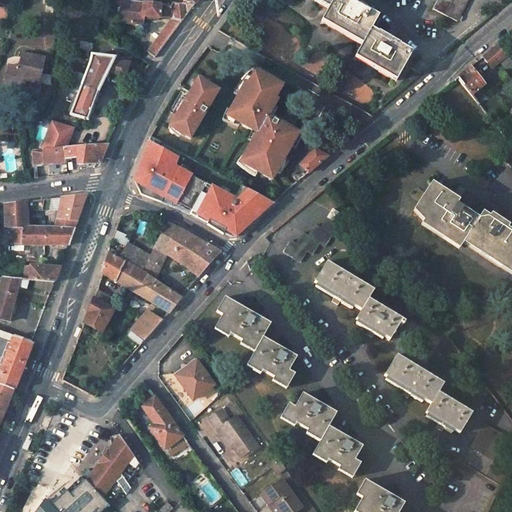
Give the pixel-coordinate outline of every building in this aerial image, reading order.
[(129,1),(120,0),(118,21),(140,24),(141,16),(157,18),(169,18),(171,16),(180,22),(184,16),(191,6),(188,6),(179,5),(129,1)] [(309,0),(328,10),(333,0),(309,0)] [(345,0),(333,0),(328,10),(321,22),(362,45),(370,31),(377,18),(358,7),(359,5),(350,1),(349,2),(345,0)] [(438,0),(433,9),(457,22),(469,0),(438,0)] [(180,22),(171,16),(169,18),(146,50),(156,56),(180,22)] [(370,31),(362,45),(354,59),(396,82),(412,53),(392,43),(393,41),(384,37),(383,38),(370,31)] [(484,56),(493,68),(502,60),(509,55),(499,44),(484,56)] [(42,69),(44,54),(22,51),(20,65),(12,64),(11,74),(23,85),(26,82),(30,85),(26,90),(36,98),(42,93),(44,79),(41,79),(42,69)] [(89,55),(70,115),(87,121),(105,73),(122,78),(127,63),(126,62),(128,58),(113,55),(113,57),(89,55)] [(502,60),(511,71),(511,59),(509,55),(502,60)] [(11,74),(12,64),(8,64),(11,97),(26,90),(30,85),(26,82),(23,85),(11,74)] [(459,77),(473,94),(486,84),(472,66),(459,77)] [(258,133),(268,116),(275,105),(272,104),(279,92),(253,77),(244,92),(242,91),(228,116),(258,133)] [(190,138),(218,90),(199,79),(171,127),(190,138)] [(268,116),(258,133),(241,162),(272,180),(299,133),(268,116)] [(51,123),(40,150),(66,148),(72,130),(51,123)] [(181,153),(151,137),(142,158),(135,179),(142,182),(139,189),(142,194),(160,201),(163,196),(207,220),(206,223),(222,233),(224,230),(236,235),(246,227),(274,203),(242,186),(235,199),(174,166),(181,153)] [(84,146),(76,147),(77,157),(77,165),(99,162),(107,144),(86,146),(85,145),(84,145),(84,146)] [(32,167),(66,162),(66,159),(77,157),(76,147),(66,148),(40,150),(31,151),(32,167)] [(300,165),(309,173),(328,156),(327,155),(316,150),(300,165)] [(456,196),(434,183),(428,192),(432,194),(422,210),(431,216),(427,222),(463,245),(467,239),(511,268),(511,229),(504,225),(506,222),(500,218),(498,220),(494,218),(485,212),(481,218),(457,203),(453,200),(456,196)] [(59,210),(55,228),(73,229),(86,194),(61,198),(59,210)] [(26,211),(59,210),(61,198),(26,202),(26,211)] [(26,211),(26,202),(5,205),(6,228),(13,228),(27,228),(26,211)] [(328,217),(337,222),(342,214),(333,209),(328,217)] [(345,227),(337,222),(328,217),(321,228),(316,224),(309,235),(304,232),(297,244),(291,240),(284,251),(301,261),(308,251),(314,254),(321,243),(326,246),(333,235),(338,239),(345,227)] [(168,225),(156,250),(169,257),(186,266),(190,269),(199,277),(220,253),(188,235),(168,225)] [(27,228),(13,228),(13,244),(67,245),(73,229),(55,228),(27,228)] [(150,262),(151,260),(128,248),(120,262),(143,275),(150,262)] [(107,254),(116,259),(119,255),(109,249),(107,254)] [(151,260),(150,262),(162,270),(169,257),(156,250),(151,260)] [(101,273),(168,313),(181,298),(155,283),(143,275),(120,262),(116,259),(107,254),(103,266),(101,273)] [(373,289),(327,261),(315,281),(361,310),(355,318),(389,338),(402,318),(368,297),(373,289)] [(155,283),(162,270),(150,262),(143,275),(155,283)] [(57,273),(59,268),(23,267),(23,280),(29,281),(35,282),(53,283),(57,273)] [(3,278),(0,287),(0,317),(8,321),(19,288),(26,289),(29,281),(23,280),(3,278)] [(53,283),(35,282),(33,286),(49,293),(53,283)] [(89,308),(84,322),(101,333),(114,310),(105,304),(109,297),(97,290),(89,308)] [(247,314),(223,301),(215,314),(221,317),(213,331),(254,353),(245,368),(286,390),(295,374),(289,371),(296,357),(278,347),(262,338),(269,326),(247,314)] [(148,312),(133,332),(144,341),(160,322),(163,319),(148,312)] [(0,354),(4,356),(0,367),(0,384),(13,389),(18,377),(31,341),(0,330),(0,354)] [(443,382),(396,354),(383,375),(431,403),(426,411),(460,432),(473,411),(438,390),(443,382)] [(194,359),(174,374),(192,400),(212,385),(194,359)] [(0,420),(2,416),(13,389),(0,384),(0,420)] [(145,402),(142,404),(155,423),(149,426),(164,447),(182,434),(150,390),(141,398),(145,402)] [(289,405),(282,418),(322,441),(314,455),(354,476),(362,463),(357,460),(364,447),(345,436),(329,428),(337,414),(317,404),(303,396),(295,409),(289,405)] [(222,412),(211,420),(218,430),(220,429),(233,447),(241,459),(250,453),(252,455),(260,450),(236,418),(229,422),(222,412)] [(507,436),(485,423),(471,445),(493,458),(507,436)] [(220,429),(218,430),(231,449),(233,447),(220,429)] [(114,454),(100,469),(92,470),(85,480),(110,507),(122,489),(126,494),(131,488),(127,482),(140,464),(119,434),(112,443),(114,454)] [(100,469),(114,454),(112,443),(102,456),(92,470),(100,469)] [(277,475),(286,469),(282,462),(272,467),(277,475)] [(238,468),(231,474),(242,488),(249,482),(238,468)] [(105,511),(111,508),(85,480),(82,476),(60,497),(51,506),(45,500),(36,511),(105,511)] [(280,476),(258,491),(266,501),(270,499),(279,511),(290,511),(300,505),(280,476)] [(384,492),(366,482),(357,497),(362,500),(355,511),(402,511),(406,504),(384,492)] [(279,511),(270,499),(266,501),(273,511),(279,511)] [(168,511),(172,509),(166,502),(158,510),(160,511),(168,511)]
